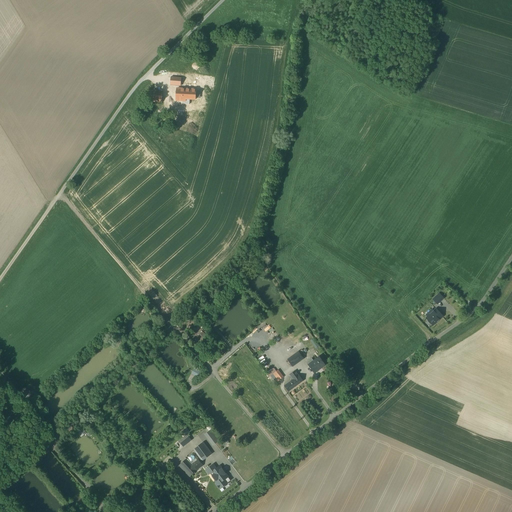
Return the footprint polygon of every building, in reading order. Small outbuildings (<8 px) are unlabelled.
[(181,78),(171,77),(170,85),(181,86),(181,78)] [(177,89),(176,101),(185,101),(186,99),(195,100),(196,90),(186,90),(186,89),(177,89)] [(162,92),(148,91),(148,102),(162,103),(162,92)] [(448,284),(443,288),(449,294),(453,290),(448,284)] [(443,288),(436,294),(442,301),(449,294),(443,288)] [(436,294),(428,301),(420,308),(428,317),(436,310),(434,308),(442,301),(436,294)] [(428,317),(427,318),(433,325),(442,316),(436,310),(428,317)] [(299,352),(288,360),(292,367),(303,359),(299,352)] [(312,359),(307,363),(314,373),(325,365),(319,357),(314,361),(312,359)] [(200,377),(202,371),(195,368),(193,374),(200,377)] [(293,380),(284,386),(288,392),(303,381),(299,375),(299,376),(295,371),(289,375),(293,380)] [(276,372),(270,377),(273,381),(276,379),(278,382),(281,379),(276,372)] [(207,433),(204,435),(212,446),(220,440),(212,430),(207,433)] [(183,437),(179,441),(181,444),(183,447),(192,440),(187,434),(183,437)] [(203,443),(194,449),(203,461),(211,454),(203,443)] [(187,458),(193,463),(198,457),(193,452),(187,458)] [(191,465),(186,460),(179,466),(189,477),(196,471),(191,465)] [(197,460),(191,465),(196,471),(202,466),(197,460)] [(216,469),(213,465),(206,470),(209,474),(211,473),(216,469)] [(216,469),(211,473),(217,482),(215,483),(216,485),(220,490),(223,487),(223,488),(225,487),(225,486),(227,484),(225,480),(228,477),(220,466),(217,468),(216,469)] [(105,503),(99,508),(102,511),(106,511),(111,508),(105,503)]
